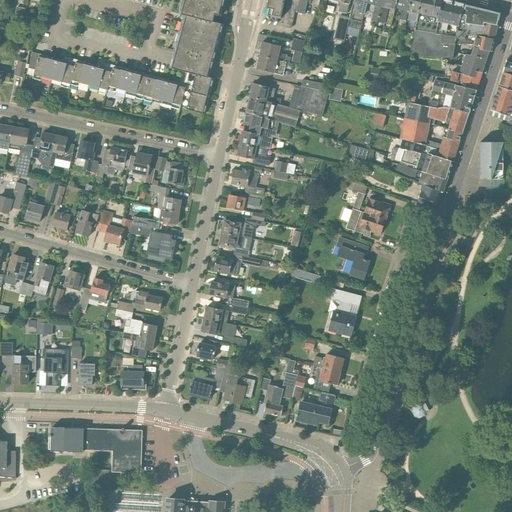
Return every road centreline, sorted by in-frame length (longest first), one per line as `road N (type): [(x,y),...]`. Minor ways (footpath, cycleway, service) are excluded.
road 1 (residential): [(382,420),(511,10)]
road 2 (residential): [(0,110),(221,154)]
road 3 (residential): [(194,287),(0,231)]
road 4 (tertiary): [(164,410),(0,402)]
road 5 (tertiary): [(303,444),(164,410)]
road 6 (residential): [(221,154),(249,20)]
road 7 (residential): [(194,287),(221,154)]
road 8 (residential): [(164,410),(194,287)]
